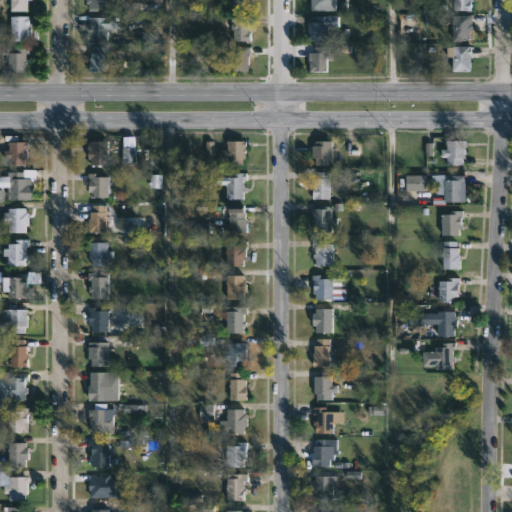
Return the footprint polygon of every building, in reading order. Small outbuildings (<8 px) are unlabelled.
[(26,0),(26,11),(8,11),(8,0),(26,0)] [(115,0),(115,8),(96,8),(96,10),(86,10),(86,3),(84,3),(84,0),(115,0)] [(250,0),(251,11),(234,11),(234,0),(250,0)] [(337,0),(338,11),(313,11),(312,0),(337,0)] [(474,0),(474,2),(472,2),(472,11),(454,9),(454,0),(474,0)] [(28,22),(27,33),(24,33),(24,39),(19,39),(19,41),(9,41),(9,16),(28,16),(28,22)] [(105,17),(105,18),(110,18),(110,30),(104,30),(104,40),(89,40),(89,33),(87,33),(87,25),(89,25),(89,23),(87,23),(87,16),(105,17)] [(246,21),(250,22),(253,42),(234,42),(232,16),(246,16),(246,21)] [(320,42),(308,42),(308,23),(316,23),(316,16),(340,16),(340,28),(329,28),(329,40),(320,40),(320,42)] [(462,42),(452,42),(452,16),(472,16),(472,32),(470,32),(470,40),(462,40),(462,42)] [(469,47),(470,47),(469,71),(452,70),(452,56),(445,56),(445,46),(469,45),(469,47)] [(24,53),(25,65),(23,65),(23,71),(6,72),(6,53),(0,53),(0,46),(28,46),(28,53),(24,53)] [(105,46),(105,71),(99,71),(99,68),(89,68),(89,64),(86,64),(86,57),(88,57),(88,51),(91,51),(91,46),(105,46)] [(329,72),(312,72),(313,53),(318,53),(317,47),(330,47),(329,72)] [(246,71),(230,71),(230,48),(248,48),(248,53),(247,53),(246,56),(246,71)] [(243,145),(244,158),(240,158),(240,164),(225,164),(225,157),(220,157),(220,149),(225,149),(225,141),(243,140),(243,145)] [(330,140),(330,164),(313,165),(313,157),(310,157),(310,145),(313,145),(313,141),(330,140)] [(463,143),(463,158),(460,158),(461,164),(445,164),(445,157),(440,157),(440,149),(445,149),(444,140),(463,140),(463,143)] [(22,158),(22,164),(8,164),(8,159),(2,159),(2,151),(6,151),(6,141),(25,141),(24,158),(22,158)] [(107,141),(107,165),(88,164),(88,159),(85,157),(86,146),(88,146),(88,141),(107,141)] [(135,150),(125,150),(124,162),(134,163),(135,150)] [(25,186),(25,199),(9,199),(9,186),(0,186),(0,176),(9,176),(9,172),(22,172),(22,169),(35,169),(35,180),(25,180),(25,186)] [(327,198),(310,198),(310,184),(312,184),(312,178),(314,178),(314,171),(328,171),(327,198)] [(96,172),(96,174),(107,174),(108,197),(90,197),(89,191),(87,191),(86,173),(96,172)] [(241,179),(241,186),(244,186),(244,192),(240,192),(240,198),(224,198),(224,177),(231,177),(231,172),(244,172),(244,179),(241,179)] [(463,181),(463,183),(459,182),(459,189),(462,189),(462,195),(459,195),(459,201),(442,201),(443,194),(435,193),(435,184),(430,184),(431,175),(463,175),(463,181)] [(406,192),(426,192),(426,178),(406,178),(406,192)] [(104,205),(104,216),(105,216),(105,220),(104,220),(104,233),(87,233),(87,218),(88,218),(88,212),(91,212),(91,205),(104,205)] [(243,211),(242,218),(244,218),(244,232),(227,232),(228,221),(226,221),(227,205),(241,205),(241,211),(243,211)] [(332,208),(331,217),(336,217),(336,225),(329,225),(329,232),(314,232),(314,225),(312,225),(311,208),(321,208),(321,206),(332,206),(332,208)] [(23,211),(26,212),(26,216),(27,216),(27,232),(7,232),(7,223),(1,223),(1,212),(6,212),(6,208),(24,208),(23,211)] [(459,217),(459,224),(462,224),(462,228),(457,228),(457,235),(440,235),(440,214),(447,214),(447,210),(462,210),(462,217),(459,217)] [(26,246),(26,265),(5,266),(5,256),(1,256),(1,248),(6,248),(6,243),(13,243),(13,239),(28,239),(28,246),(26,246)] [(331,244),(330,265),(313,265),(313,259),(310,259),(310,253),(313,253),(314,247),(310,247),(311,239),(324,239),(324,244),(331,244)] [(245,243),(243,256),(249,256),(249,260),(241,260),(240,265),(224,266),(224,253),(222,253),(222,251),(224,251),(224,244),(232,244),(232,240),(245,241),(245,243)] [(105,245),(105,251),(111,251),(111,259),(105,259),(105,266),(89,265),(90,259),(87,259),(86,241),(106,242),(105,245)] [(459,250),(458,268),(441,268),(440,252),(441,252),(442,241),(455,241),(455,247),(458,247),(459,250)] [(106,277),(106,298),(88,298),(86,287),(89,287),(89,280),(86,280),(86,272),(107,272),(107,277),(106,277)] [(317,273),(317,275),(325,275),(325,278),(331,278),(331,299),(314,299),(314,294),(311,293),(311,275),(317,273)] [(27,299),(6,299),(6,274),(27,274),(27,299)] [(241,275),(241,280),(244,280),(244,292),(242,292),(242,299),(224,299),(225,284),(223,284),(223,281),(224,281),(224,275),(241,275)] [(457,283),(457,297),(455,297),(455,302),(437,302),(437,289),(436,289),(436,286),(438,286),(438,281),(442,281),(442,277),(457,277),(457,283)] [(97,306),(97,309),(108,309),(108,315),(110,315),(110,318),(108,318),(108,330),(91,331),(91,325),(87,325),(86,306),(97,306)] [(242,315),(242,321),(245,321),(245,327),(243,327),(243,333),(225,333),(225,320),(224,320),(225,307),(245,307),(245,315),(242,315)] [(329,308),(330,334),(313,334),(313,326),(311,326),(311,313),(313,313),(313,308),(329,308)] [(0,310),(25,310),(25,313),(27,313),(27,328),(23,327),(23,334),(7,334),(7,326),(1,326),(1,319),(0,319),(0,310)] [(452,311),(452,314),(455,314),(456,327),(453,327),(453,334),(435,334),(434,316),(435,316),(435,312),(452,311)] [(328,366),(310,366),(310,352),(312,352),(312,345),(315,345),(315,339),(328,339),(328,366)] [(25,345),(28,346),(28,358),(30,358),(30,365),(12,365),(12,340),(25,340),(25,345)] [(107,343),(108,351),(107,351),(106,367),(90,367),(90,359),(87,359),(86,355),(86,342),(107,343)] [(245,342),(245,360),(242,360),(242,367),(226,367),(226,359),(220,359),(220,351),(226,351),(226,342),(245,342)] [(451,350),(451,357),(454,357),(454,362),(451,362),(451,369),(434,369),(434,365),(422,366),(421,351),(434,351),(434,347),(440,347),(440,343),(453,342),(454,350),(451,350)] [(7,378),(13,378),(13,373),(28,374),(28,381),(25,381),(24,400),(0,399),(0,372),(7,372),(7,378)] [(239,378),(244,379),(243,385),(245,385),(245,399),(228,399),(228,372),(239,372),(239,378)] [(104,378),(104,384),(105,384),(105,387),(119,387),(119,397),(105,397),(105,399),(87,399),(88,384),(87,384),(87,381),(91,379),(91,373),(104,373),(104,378)] [(330,376),(329,385),(335,385),(335,393),(329,393),(329,400),(314,399),(314,394),(311,394),(311,376),(330,376)] [(28,410),(26,433),(6,432),(7,420),(5,420),(6,411),(13,411),(14,407),(28,408),(28,410)] [(324,407),(324,411),(331,412),(331,433),(314,433),(314,424),(311,424),(311,421),(314,421),(314,414),(311,414),(311,407),(324,407)] [(101,408),(115,408),(115,426),(110,426),(109,433),(90,433),(90,409),(101,408)] [(243,409),(243,413),(245,413),(245,426),(243,426),(243,433),(218,433),(218,420),(223,420),(223,409),(243,409)] [(332,446),(332,450),(334,450),(334,455),(332,455),(332,460),(328,460),(328,467),(311,467),(312,452),(312,446),(314,446),(314,439),(328,440),(328,446),(332,446)] [(107,440),(107,467),(90,467),(90,460),(87,460),(87,440),(107,440)] [(244,467),(225,467),(225,446),(234,446),(234,442),(246,442),(246,459),(244,459),(244,467)] [(27,448),(27,460),(23,460),(23,467),(7,467),(7,452),(5,452),(6,443),(24,443),(24,448),(27,448)] [(119,474),(119,498),(90,498),(90,489),(87,489),(87,474),(119,474)] [(243,481),(243,488),(245,488),(244,500),(225,500),(225,474),(245,474),(245,481),(243,481)] [(331,477),(330,500),(314,500),(314,483),(311,483),(311,480),(314,480),(314,476),(331,477)] [(26,484),(26,495),(21,495),(21,501),(7,501),(7,493),(2,493),(2,486),(7,486),(7,477),(26,477),(26,484)]
